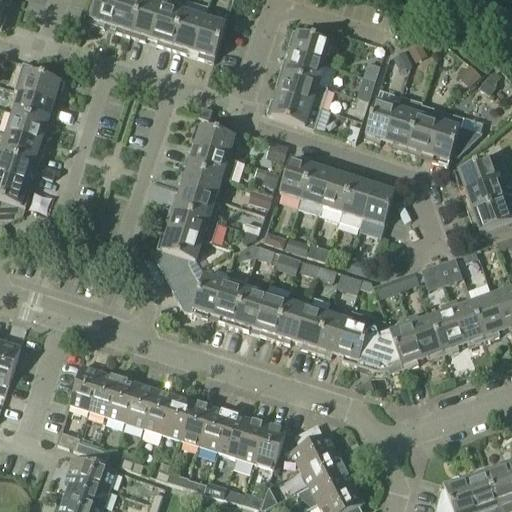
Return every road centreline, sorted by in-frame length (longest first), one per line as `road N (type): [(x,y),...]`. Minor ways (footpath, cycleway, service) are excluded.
road 1 (residential): [(137,344),(359,415),(381,449)]
road 2 (residential): [(137,344),(151,303),(122,248),(174,89)]
road 3 (residential): [(436,254),(412,182),(257,131),(246,116)]
road 4 (residential): [(103,67),(58,225),(4,257),(0,269)]
road 5 (residential): [(246,116),(280,12),(358,37)]
road 6 (residential): [(381,449),(511,401)]
road 7 (residential): [(28,450),(67,323)]
